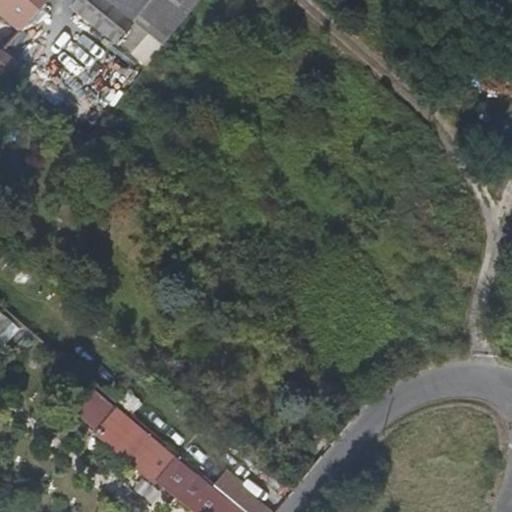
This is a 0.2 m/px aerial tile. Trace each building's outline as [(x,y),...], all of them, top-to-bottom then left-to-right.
[(0,0),(0,14),(20,32),(22,31),(51,16),(41,8),(47,0),(0,0)] [(131,28),(135,23),(106,0),(77,0),(71,9),(118,46),(119,44),(131,28)] [(163,45),(200,0),(106,0),(135,23),(163,45)] [(163,45),(135,23),(131,28),(119,44),(146,67),(163,45)] [(29,74),(3,51),(0,53),(0,75),(15,89),(29,74)] [(0,351),(20,329),(0,311),(0,351)] [(243,511),(176,458),(93,389),(74,411),(97,431),(157,483),(192,511),(243,511)]
